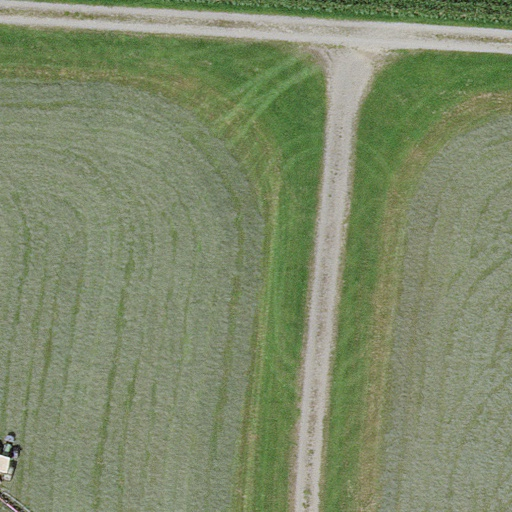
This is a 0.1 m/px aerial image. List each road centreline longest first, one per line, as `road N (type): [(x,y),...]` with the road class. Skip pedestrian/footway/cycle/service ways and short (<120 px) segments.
road 1 (track): [(0,21),(511,55)]
road 2 (track): [(361,47),(316,511)]
